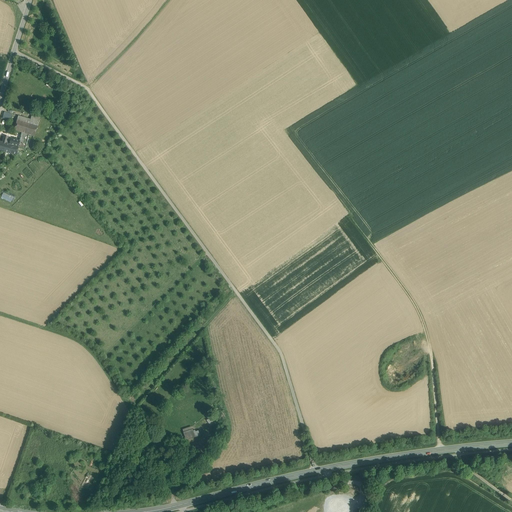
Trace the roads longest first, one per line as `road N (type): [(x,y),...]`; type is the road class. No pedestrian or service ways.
road 1 (track): [(316,471),(280,351),(85,87)]
road 2 (secondary): [(150,511),(316,471),(511,442)]
road 3 (track): [(85,87),(168,0)]
